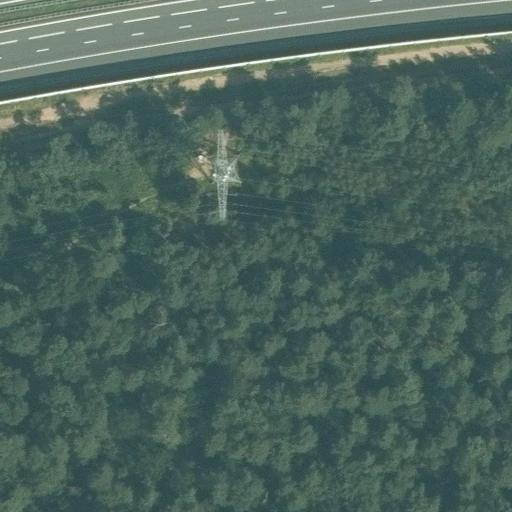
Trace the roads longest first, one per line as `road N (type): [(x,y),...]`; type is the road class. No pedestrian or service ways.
road 1 (track): [(0,119),(233,75),(511,42)]
road 2 (motorway): [(0,47),(314,0)]
